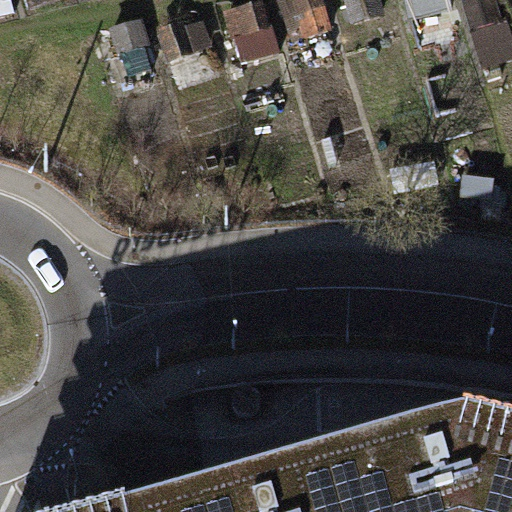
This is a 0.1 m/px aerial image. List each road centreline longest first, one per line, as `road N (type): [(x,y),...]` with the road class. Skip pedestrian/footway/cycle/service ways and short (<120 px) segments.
road 1 (unclassified): [(70,324),(304,300),(407,299),(511,316)]
road 2 (track): [(142,0),(0,36)]
road 3 (unclassified): [(0,435),(38,411),(57,386),(70,324)]
road 4 (unclassified): [(70,324),(44,260),(0,230)]
